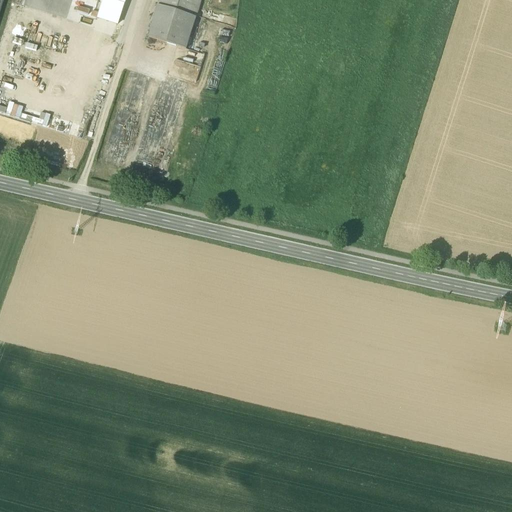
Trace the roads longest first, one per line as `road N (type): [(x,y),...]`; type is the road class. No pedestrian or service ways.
road 1 (secondary): [(511,301),(0,184)]
road 2 (track): [(75,202),(140,0)]
